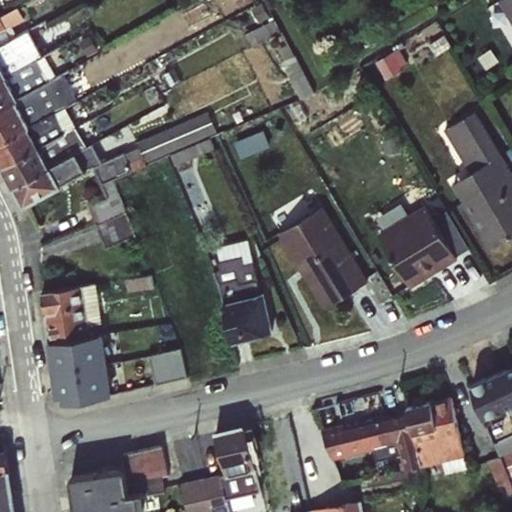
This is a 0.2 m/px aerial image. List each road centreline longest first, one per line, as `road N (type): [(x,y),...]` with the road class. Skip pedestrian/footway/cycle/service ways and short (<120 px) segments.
road 1 (residential): [(511,297),(415,350),(206,393),(34,440)]
road 2 (residential): [(0,256),(34,440)]
